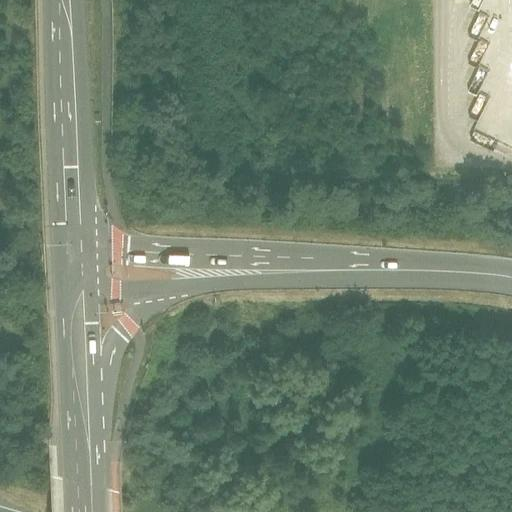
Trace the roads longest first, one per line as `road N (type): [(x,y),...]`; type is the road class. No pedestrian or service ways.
road 1 (primary): [(388,269),(326,258),(73,254)]
road 2 (tertiary): [(73,254),(60,0)]
road 3 (primary): [(156,294),(388,269)]
road 4 (primary): [(83,488),(109,353),(124,321),(156,294)]
road 5 (tertiary): [(83,488),(74,286)]
road 6 (primary): [(511,276),(388,269)]
